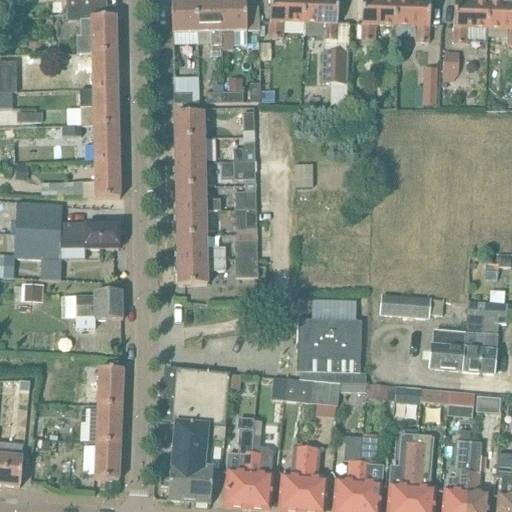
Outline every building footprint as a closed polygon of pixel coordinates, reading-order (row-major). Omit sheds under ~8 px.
[(68,12),(96,11),(96,1),(108,1),(107,0),(67,0),(68,2),(68,11),(63,11),(63,17),(68,17),(68,12)] [(304,26),(304,0),(300,0),(270,0),(269,41),(283,42),(284,25),(304,26)] [(337,44),(338,21),(338,1),(304,0),(304,26),(325,26),(325,43),(337,44)] [(247,34),(246,22),(246,2),(221,3),(222,35),(222,48),(222,53),(233,53),(233,35),(247,34)] [(396,29),(397,3),(362,2),(361,45),(375,46),(376,28),(396,29)] [(211,48),(222,48),(222,35),(221,3),(196,4),(197,36),(211,35),(211,48)] [(429,47),(430,24),(431,4),(397,3),(396,29),(417,30),(417,47),(429,47)] [(184,36),(197,36),(196,4),(172,5),(172,36),(173,36),(173,46),(184,46),(184,36)] [(488,32),(489,6),(454,5),(453,48),(467,48),(467,31),(488,32)] [(511,49),(511,7),(489,6),(488,32),(509,33),(509,50),(511,49)] [(117,55),(116,20),(97,20),(96,11),(68,12),(68,17),(63,17),(63,23),(81,23),(81,38),(91,38),(92,56),(117,55)] [(260,66),(272,65),(271,45),(259,45),(260,66)] [(348,52),(324,51),(322,85),(346,86),(348,52)] [(455,84),(456,54),(441,53),(440,83),(455,84)] [(93,92),(118,91),(117,55),(92,56),(93,92)] [(0,95),(17,96),(17,65),(0,64),(0,95)] [(438,71),(425,70),(424,108),(436,109),(438,71)] [(199,81),(173,81),(174,85),(174,96),(174,107),(192,107),(199,106),(199,81)] [(118,128),(118,92),(118,91),(93,92),(79,92),(80,111),(93,110),(93,128),(118,128)] [(225,106),(243,106),(243,95),(225,96),(225,106)] [(206,106),(225,106),(225,96),(206,96),(206,106)] [(203,116),(174,117),(174,141),(204,141),(203,116)] [(244,135),(254,134),(254,116),(243,116),(244,135)] [(119,163),(118,129),(118,128),(93,128),(93,129),(79,129),(50,131),(26,131),(26,155),(50,154),(50,149),(94,148),(94,164),(119,163)] [(204,141),(174,141),(175,166),(205,165),(204,141)] [(233,164),(255,164),(254,145),(244,145),(244,152),(233,152),(233,164)] [(120,201),(119,165),(119,163),(94,164),(95,202),(120,201)] [(245,183),(255,183),(255,164),(233,164),(233,166),(222,166),(222,181),(234,180),(234,183),(245,183)] [(205,165),(175,166),(176,190),(205,190),(205,165)] [(82,186),(66,186),(67,197),(83,197),(82,186)] [(205,190),(176,190),(176,215),(217,214),(220,214),(220,203),(205,203),(205,190)] [(235,213),(256,212),(256,195),(245,195),(235,195),(235,213)] [(61,227),(61,208),(15,205),(14,260),(42,264),(41,284),(60,284),(60,248),(86,248),(86,253),(119,252),(118,227),(61,227)] [(257,231),(256,225),(256,212),(235,213),(236,231),(257,231)] [(217,214),(176,215),(177,240),(206,239),(206,225),(217,225),(217,214)] [(206,239),(177,240),(177,264),(225,263),(225,252),(207,252),(206,239)] [(257,244),(236,244),(235,244),(235,263),(257,262),(257,244)] [(485,267),(484,283),(497,284),(497,274),(498,274),(498,270),(511,271),(511,258),(498,257),(497,267),(485,267)] [(257,262),(235,263),(236,274),(236,283),(258,282),(257,262)] [(225,263),(177,264),(178,289),(207,288),(207,274),(236,274),(235,263),(225,263)] [(88,298),(76,298),(76,321),(76,329),(95,329),(95,324),(122,323),(122,295),(95,295),(95,300),(88,300),(88,298)] [(430,302),(382,298),(381,319),(429,322),(429,318),(442,319),(443,303),(430,302)] [(311,323),(298,323),(296,375),(299,376),(299,380),(313,381),(340,384),(364,386),(364,377),(358,377),(359,356),(360,325),(355,324),(355,304),(311,303),(311,323)] [(506,327),(508,308),(467,305),(466,320),(483,321),(494,322),(494,327),(506,327)] [(494,377),(497,339),(482,338),(483,321),(466,320),(465,336),(462,375),(494,377)] [(462,375),(465,336),(433,334),(430,372),(462,375)] [(34,356),(29,364),(36,367),(40,360),(34,356)] [(230,377),(202,374),(176,371),(171,426),(175,427),(175,426),(208,429),(225,431),(226,431),(227,420),(226,420),(227,413),(230,390),(229,390),(230,377)] [(123,373),(103,372),(99,372),(97,408),(122,409),(123,373)] [(311,407),(313,381),(299,380),(299,383),(286,382),(284,404),(311,407)] [(339,396),(340,384),(313,381),(311,407),(338,409),(339,396)] [(20,385),(19,395),(29,395),(30,385),(20,385)] [(397,390),(395,406),(420,409),(420,406),(421,393),(397,390)] [(448,396),(421,393),(420,406),(447,409),(447,408),(448,396)] [(474,397),(449,394),(448,396),(447,408),(473,410),(474,397)] [(476,399),(475,413),(498,414),(498,400),(476,399)] [(122,409),(97,408),(96,445),(120,446),(122,409)] [(246,511),(253,440),(254,423),(238,421),(236,450),(241,451),(239,473),(226,473),(223,511),(237,511),(246,511)] [(207,447),(207,443),(208,429),(175,426),(175,427),(173,444),(194,446),(207,447)] [(224,444),(225,431),(208,429),(207,443),(224,444)] [(410,511),(417,437),(404,436),(404,439),(401,438),(399,469),(390,468),(386,511),(410,511)] [(434,441),(430,441),(430,438),(417,437),(410,511),(435,511),(437,490),(430,490),(434,441)] [(261,440),(253,440),(246,511),(270,511),(274,476),(271,476),(274,457),(268,450),(260,450),(261,440)] [(356,511),(362,441),(346,440),(344,464),(349,465),(348,483),(335,482),(332,511),(356,511)] [(384,470),(371,469),(372,461),(376,462),(378,443),(362,441),(356,511),(380,511),(382,486),(384,470)] [(37,443),(36,453),(48,455),(49,445),(37,443)] [(189,505),(194,446),(173,444),(168,504),(189,505)] [(119,484),(120,446),(96,445),(94,483),(119,484)] [(465,511),(471,446),(458,445),(455,481),(447,480),(446,492),(443,491),(441,511),(465,511)] [(205,471),(207,447),(194,446),(189,505),(210,507),(213,471),(205,471)] [(478,493),(479,482),(481,447),(471,446),(465,511),(489,511),(491,495),(478,493)] [(301,511),(307,451),(296,450),(295,460),(293,478),(281,477),(277,511),(301,511)] [(315,479),(317,462),(318,452),(307,451),(301,511),(325,511),(328,481),(315,479)] [(0,488),(20,490),(23,460),(0,458),(0,488)] [(511,511),(511,470),(511,479),(501,478),(500,496),(498,496),(496,511),(511,511)]
